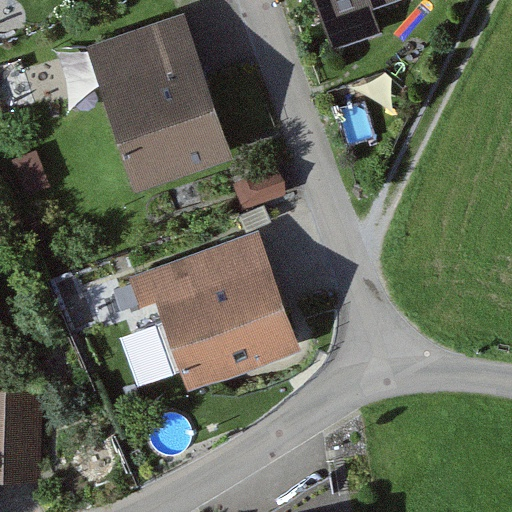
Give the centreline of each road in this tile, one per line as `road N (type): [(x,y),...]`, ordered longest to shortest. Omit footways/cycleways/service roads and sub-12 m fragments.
road 1 (residential): [(385,368),(250,0)]
road 2 (track): [(385,368),(419,145),(494,0)]
road 3 (residential): [(141,511),(225,474),(322,401),(385,368)]
road 4 (residential): [(385,368),(511,383)]
